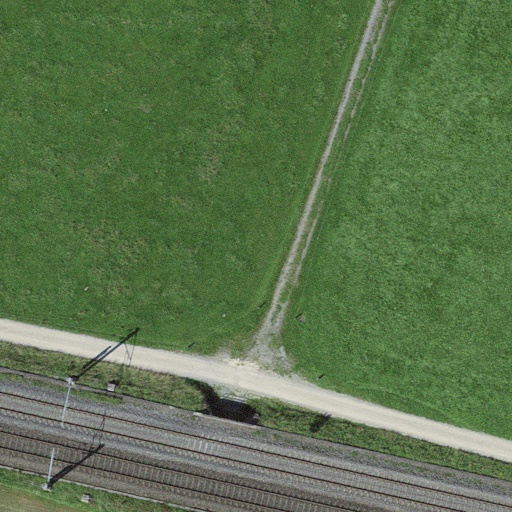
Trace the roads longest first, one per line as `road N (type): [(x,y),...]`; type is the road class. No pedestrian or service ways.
road 1 (track): [(208,511),(386,0)]
road 2 (track): [(511,453),(0,329)]
